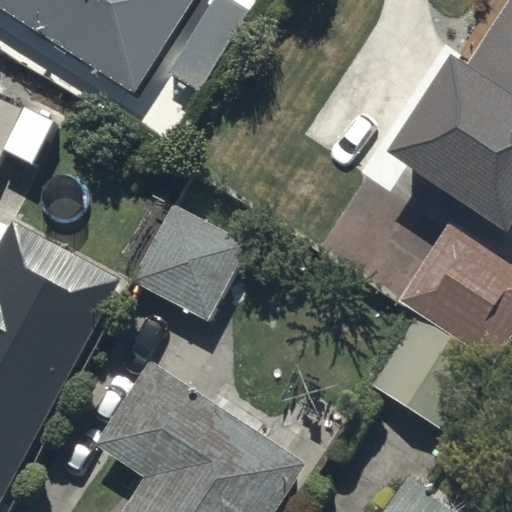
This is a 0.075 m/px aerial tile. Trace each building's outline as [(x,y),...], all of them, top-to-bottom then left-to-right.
[(0,0),(0,8),(135,97),(198,0),(0,0)] [(219,0),(171,78),(201,96),(252,15),(228,0),(219,0)] [(511,0),(498,0),(398,160),(511,231),(511,0)] [(0,173),(26,116),(0,103),(0,173)] [(251,247),(178,211),(140,287),(213,324),(251,247)] [(0,511),(1,511),(5,511),(123,278),(20,222),(15,230),(0,222),(0,511)] [(511,354),(511,263),(453,229),(406,308),(420,315),(376,390),(455,436),(497,365),(504,369),(511,354)] [(216,400),(157,364),(105,450),(153,479),(132,511),(280,511),(309,466),(287,453),(302,428),(227,383),(216,400)] [(456,511),(413,480),(389,511),(456,511)]
